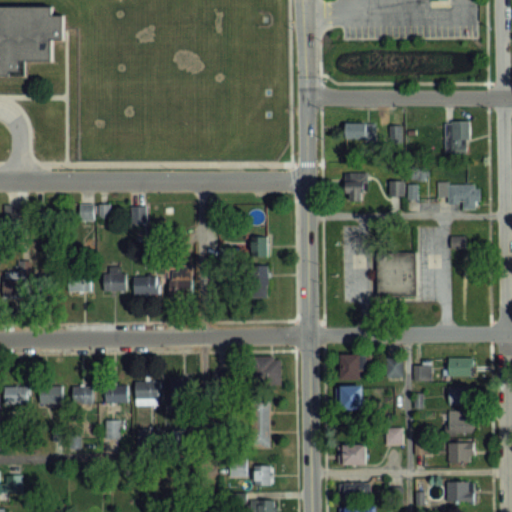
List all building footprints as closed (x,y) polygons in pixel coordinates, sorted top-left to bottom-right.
[(0,6),(51,7),(53,17),(62,17),(64,41),(53,42),(52,63),(20,62),(19,75),(0,74),(0,6)] [(469,119),(448,119),(448,149),(469,149),(469,119)] [(346,139),(376,139),(376,121),(346,121),(346,139)] [(413,166),(413,179),(428,179),(428,166),(413,166)] [(345,199),(368,199),(368,172),(345,172),(345,199)] [(404,180),(389,180),(389,196),(404,196),(404,180)] [(439,197),(448,197),(448,206),(479,206),(479,183),(439,183),(439,197)] [(80,204),(80,221),(94,221),(94,204),(80,204)] [(100,217),(109,217),(109,204),(100,204),(100,217)] [(20,206),(6,206),(6,219),(20,219),(20,206)] [(146,223),(146,206),(132,206),(132,223),(146,223)] [(267,236),(251,236),(251,256),(267,256),(267,236)] [(414,293),(374,293),(374,249),(413,249),(414,293)] [(28,261),(20,261),(20,276),(4,276),(4,294),(28,294),(28,261)] [(192,264),(170,264),(170,295),(192,295),(192,264)] [(267,297),(267,265),(250,265),(250,297),(267,297)] [(127,290),(127,271),(103,271),(103,290),(127,290)] [(41,274),(41,291),(58,291),(58,274),(41,274)] [(91,291),(91,275),(68,275),(68,291),(91,291)] [(159,293),(159,275),(133,275),(133,293),(159,293)] [(367,353),(341,353),(341,377),(367,377),(367,353)] [(402,357),(385,357),(385,376),(402,376),(402,357)] [(474,357),(448,357),(448,376),(474,376),(474,357)] [(281,381),(281,358),(253,358),(253,381),(281,381)] [(414,376),(430,377),(431,364),(415,363),(414,376)] [(171,395),(195,395),(195,378),(171,378),(171,395)] [(160,380),(135,380),(135,403),(160,403),(160,380)] [(104,384),(104,403),(127,403),(127,384),(104,384)] [(336,385),(336,409),(364,409),(364,385),(336,385)] [(30,386),(4,386),(4,405),(30,405),(30,386)] [(41,404),(63,404),(63,386),(41,386),(41,404)] [(474,404),(474,386),(448,386),(448,404),(474,404)] [(72,387),(72,405),(93,405),(93,387),(72,387)] [(270,446),(270,400),(253,400),(253,446),(270,446)] [(448,434),(475,434),(475,410),(448,410),(448,434)] [(119,420),(105,420),(105,438),(119,438),(119,420)] [(402,427),(383,428),(384,446),(403,445),(402,427)] [(155,443),(155,431),(139,431),(139,443),(155,443)] [(426,441),(415,443),(417,454),(429,452),(426,441)] [(474,463),(474,442),(448,442),(448,463),(474,463)] [(339,464),(367,464),(367,444),(339,444),(339,464)] [(272,465),(254,465),(254,485),(272,485),(272,465)] [(0,493),(23,493),(23,474),(2,475),(2,471),(0,470),(0,493)] [(474,501),(474,481),(447,481),(447,502),(474,501)] [(340,498),(368,498),(368,482),(340,482),(340,498)] [(251,499),(251,511),(274,511),(275,499),(251,499)]
